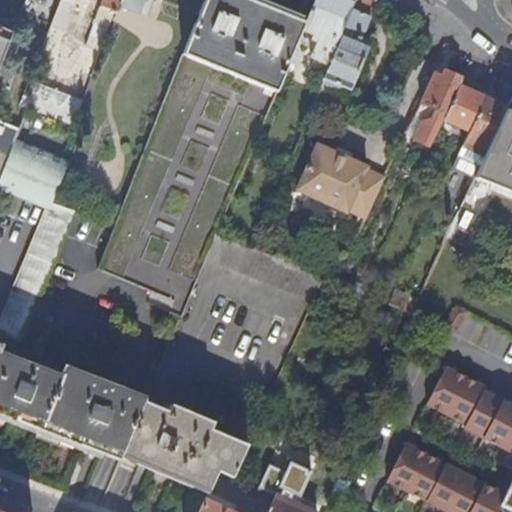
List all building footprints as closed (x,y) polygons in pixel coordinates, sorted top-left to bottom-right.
[(62,0),(52,25),(67,31),(79,0),(102,0),(86,45),(102,52),(118,6),(118,5),(120,0),(62,0)] [(120,0),(118,5),(147,15),(152,0),(120,0)] [(205,0),(184,0),(181,7),(199,14),(202,4),(204,4),(205,0)] [(183,54),(277,92),(304,28),(306,24),(248,0),(205,0),(204,4),(202,4),(199,14),(183,54)] [(316,0),(306,24),(304,28),(316,34),(314,38),(319,41),(313,56),(331,64),(338,46),(333,44),(351,0),(316,0)] [(356,0),(338,46),(331,64),(317,97),(342,107),(350,89),(352,89),(372,42),(363,37),(371,17),(370,16),(376,0),(356,0)] [(0,66),(14,30),(0,24),(0,66)] [(434,73),(421,101),(438,109),(435,116),(429,117),(420,138),(433,144),(445,119),(447,114),(462,81),(462,80),(446,72),(444,78),(434,73)] [(85,100),(31,79),(21,104),(29,108),(76,125),(85,100)] [(485,98),(487,93),(462,81),(447,114),(445,119),(470,131),(485,98)] [(507,109),(485,98),(470,131),(462,149),(483,160),(507,109)] [(483,160),(475,177),(511,191),(511,110),(507,109),(483,160)] [(153,119),(100,271),(175,298),(180,298),(190,270),(190,272),(207,222),(208,207),(195,203),(185,231),(187,187),(197,158),(231,159),(190,145),(173,144),(169,143),(173,131),(153,131),(153,119)] [(0,180),(15,144),(21,129),(0,120),(0,180)] [(0,331),(0,332),(1,333),(22,342),(77,211),(55,202),(70,166),(15,144),(0,180),(0,194),(5,196),(4,198),(12,201),(13,199),(48,212),(0,331)] [(350,211),(368,219),(387,178),(368,170),(369,168),(319,145),(299,191),(349,213),(350,211)] [(325,278),(255,249),(217,234),(208,256),(314,301),(325,278)] [(417,301),(395,292),(389,305),(411,314),(417,301)] [(465,313),(455,309),(445,329),(455,334),(465,313)] [(0,412),(122,459),(125,453),(147,401),(147,399),(66,368),(63,376),(0,352),(0,350),(3,343),(0,342),(0,412)] [(511,451),(511,404),(485,391),(487,387),(447,367),(428,404),(467,424),(466,428),(511,451)] [(234,476),(249,444),(212,429),(215,421),(174,404),(171,411),(147,401),(125,453),(211,490),(220,470),(234,476)] [(449,511),(496,511),(506,494),(408,443),(388,480),(449,511)] [(343,506),(355,482),(341,475),(330,499),(343,506)] [(511,511),(511,482),(506,494),(496,511),(511,511)] [(231,503),(209,494),(200,511),(238,511),(236,511),(238,507),(231,504),(231,503)] [(313,511),(276,495),(268,511),(313,511)]
